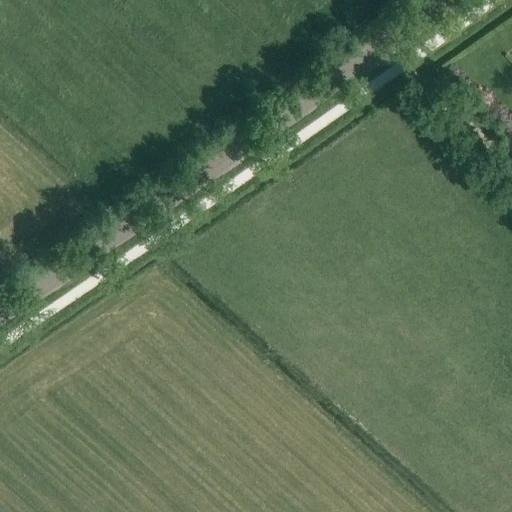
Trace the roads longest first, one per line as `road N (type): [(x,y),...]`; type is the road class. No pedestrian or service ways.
road 1 (tertiary): [(0,318),(449,0)]
road 2 (track): [(383,47),(511,166)]
